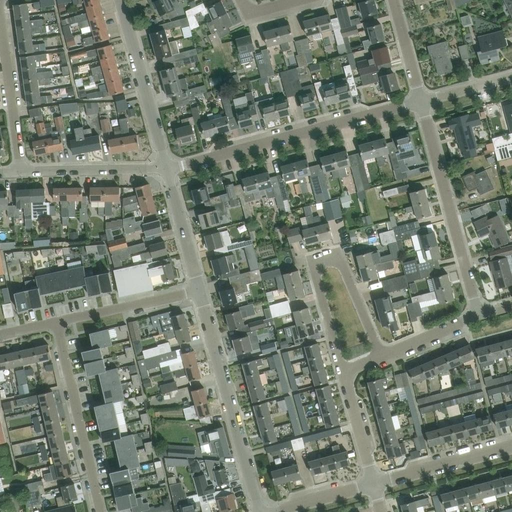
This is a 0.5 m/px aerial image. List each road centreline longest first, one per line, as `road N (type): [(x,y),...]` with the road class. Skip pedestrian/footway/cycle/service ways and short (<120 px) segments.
road 1 (residential): [(167,168),(419,104)]
road 2 (residential): [(379,358),(336,260),(311,266),(341,374)]
road 3 (unclassified): [(258,511),(197,292)]
road 4 (residential): [(478,316),(419,104)]
road 5 (residential): [(100,511),(56,324)]
road 6 (unclassified): [(167,168),(118,0)]
road 7 (residential): [(18,173),(0,22)]
road 8 (residential): [(18,173),(167,168)]
road 9 (residential): [(56,324),(197,292)]
road 10 (residential): [(372,486),(511,448)]
road 11 (unclassified): [(197,292),(167,168)]
